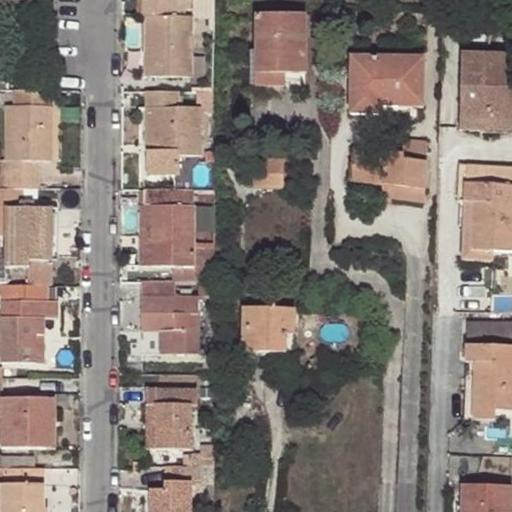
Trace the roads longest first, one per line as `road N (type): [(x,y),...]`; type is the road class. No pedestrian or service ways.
road 1 (residential): [(96,511),(99,10)]
road 2 (unknown): [(317,117),(319,251),(367,274),(386,312),(387,511)]
road 3 (residential): [(437,511),(448,133)]
road 4 (unknown): [(269,511),(275,411),(264,370)]
